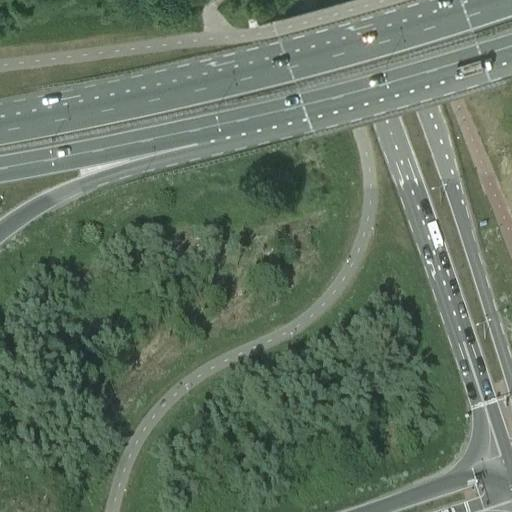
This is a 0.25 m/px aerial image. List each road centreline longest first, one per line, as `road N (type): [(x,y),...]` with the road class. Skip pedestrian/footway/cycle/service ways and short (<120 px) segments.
road 1 (trunk): [(511,8),(101,118),(0,134)]
road 2 (secondary): [(343,0),(510,471)]
road 3 (secondary): [(511,383),(383,0)]
road 4 (trunk): [(0,242),(54,204),(206,157),(250,128)]
road 5 (trunk): [(250,128),(511,55)]
road 6 (trunk): [(0,174),(250,128)]
road 7 (trunk): [(510,471),(378,511)]
